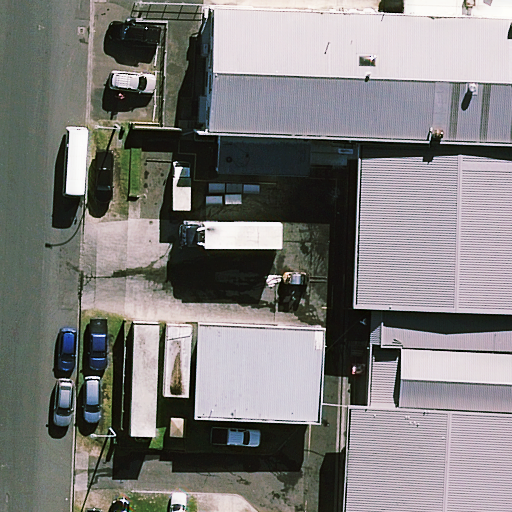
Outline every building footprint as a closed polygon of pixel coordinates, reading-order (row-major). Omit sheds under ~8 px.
[(511,9),(223,0),(212,0),(208,118),(511,127),(511,9)] [(511,136),(346,131),(340,296),(361,297),(511,302),(511,136)] [(511,302),(361,297),(357,398),(511,403),(511,302)] [(314,324),(177,320),(175,409),(311,413),(314,324)] [(511,511),(511,403),(357,398),(334,397),(330,511),(511,511)]
